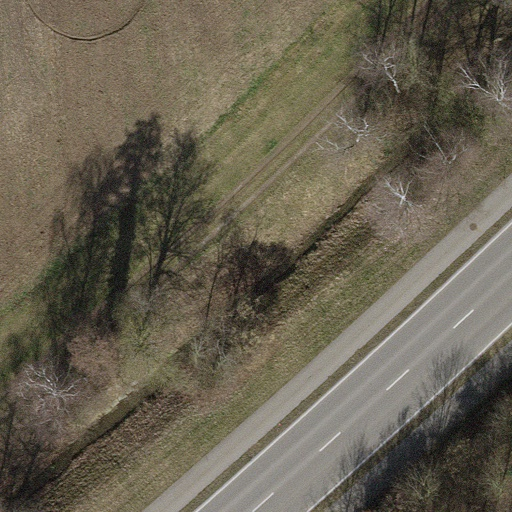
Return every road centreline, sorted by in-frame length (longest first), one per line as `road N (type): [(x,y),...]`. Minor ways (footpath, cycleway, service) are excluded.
road 1 (track): [(445,0),(309,135),(0,409)]
road 2 (primary): [(257,511),(511,277)]
